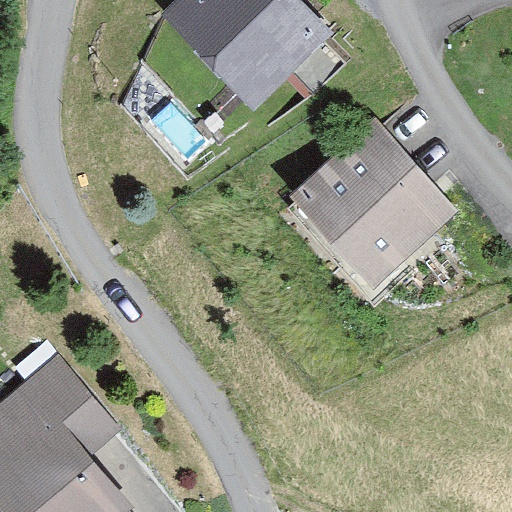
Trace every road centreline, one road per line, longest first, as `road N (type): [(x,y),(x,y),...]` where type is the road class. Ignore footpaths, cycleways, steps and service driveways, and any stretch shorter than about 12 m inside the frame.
road 1 (residential): [(249,511),(150,330),(72,243),(35,150),(55,0)]
road 2 (residential): [(385,0),(437,102),(511,196)]
